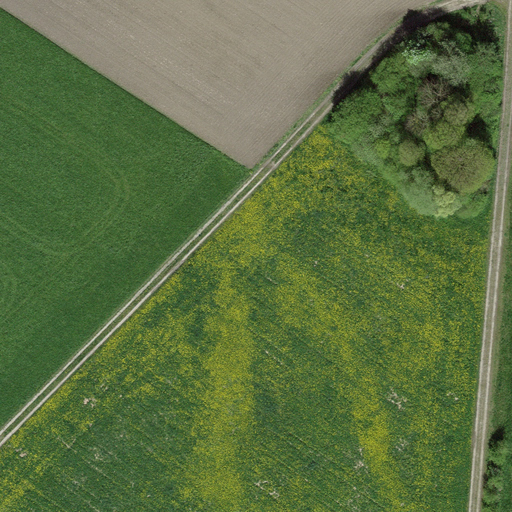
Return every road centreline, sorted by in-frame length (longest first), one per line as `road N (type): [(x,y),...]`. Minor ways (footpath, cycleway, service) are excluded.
road 1 (track): [(0,437),(395,34),(463,0)]
road 2 (track): [(475,511),(511,43)]
